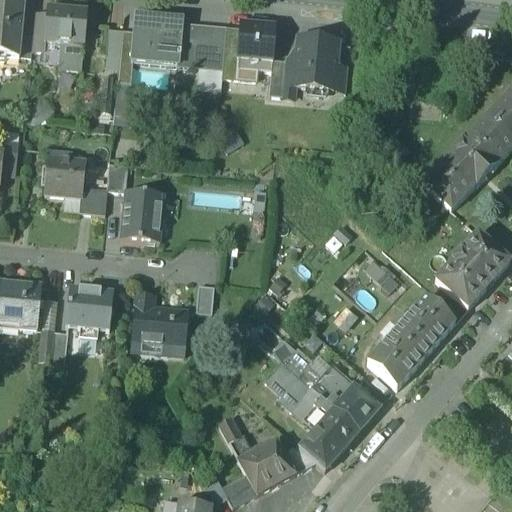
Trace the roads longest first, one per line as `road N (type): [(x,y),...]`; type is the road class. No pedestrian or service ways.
road 1 (residential): [(347,511),(511,310)]
road 2 (residential): [(202,275),(0,254)]
road 3 (secondary): [(348,0),(511,20)]
